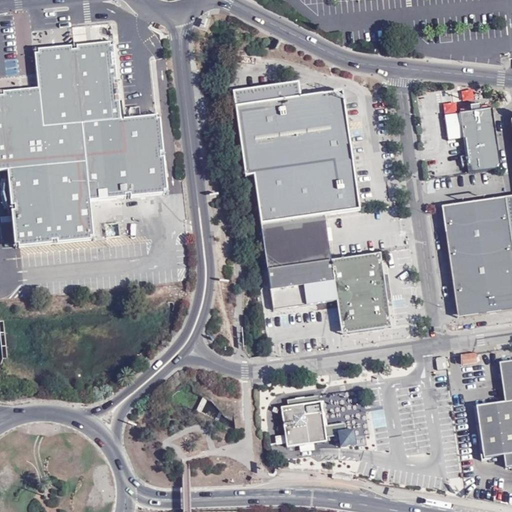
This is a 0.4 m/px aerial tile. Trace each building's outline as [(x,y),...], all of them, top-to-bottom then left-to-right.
[(0,167),(10,167),(14,206),(15,211),(18,245),(51,241),(57,241),(90,237),(86,202),(90,201),(125,198),(125,195),(130,194),(130,197),(167,194),(163,155),(159,114),(157,114),(157,115),(121,119),(117,84),(114,84),(114,79),(117,79),(114,45),(110,45),(76,49),(71,49),(40,52),(43,92),(4,96),(0,96),(0,167)] [(3,91),(4,96),(43,92),(40,52),(38,53),(35,53),(38,88),(23,89),(3,91)] [(232,91),(238,133),(335,117),(346,115),(342,90),(300,97),(298,82),(232,91)] [(471,111),(460,113),(460,114),(463,138),(466,156),(460,157),(462,167),(468,166),(469,173),(494,169),(486,113),(486,109),(481,110),(480,105),(470,106),(471,111)] [(496,162),(497,169),(500,168),(491,108),(489,109),(496,162)] [(486,113),(494,169),(497,169),(496,162),(489,109),(486,109),(486,113)] [(463,138),(460,114),(452,116),(455,140),(463,138)] [(335,117),(238,133),(244,177),(252,175),(260,229),(302,223),(292,169),(352,161),(346,115),(335,117)] [(292,169),(302,223),(324,220),(324,214),(359,210),(352,161),(292,169)] [(0,167),(0,171),(8,171),(11,206),(14,206),(10,167),(0,167)] [(511,196),(500,199),(511,292),(511,196)] [(458,318),(511,310),(511,292),(500,199),(497,199),(442,207),(458,318)] [(302,223),(260,229),(266,269),(330,260),(324,220),(302,223)] [(336,302),(340,335),(390,328),(380,253),(330,260),(336,302)] [(330,260),(266,269),(272,311),(336,302),(330,260)] [(504,469),(511,468),(511,467),(511,361),(498,364),(503,403),(475,407),(482,459),(502,456),(504,469)] [(328,394),(316,396),(316,402),(320,402),(322,420),(332,419),(328,394)] [(283,435),(285,443),(285,448),(299,446),(314,444),(326,442),(325,437),(333,437),(335,438),(339,440),(340,447),(354,445),(352,430),(345,431),(344,423),(323,426),(322,420),(320,402),(316,402),(316,396),(294,400),(295,406),(287,407),(280,408),(283,435)] [(364,435),(363,425),(354,426),(355,436),(364,435)] [(275,445),(285,443),(283,435),(274,436),(275,445)] [(356,436),(356,445),(366,445),(365,436),(356,436)] [(314,444),(299,446),(300,452),(315,451),(314,444)]
